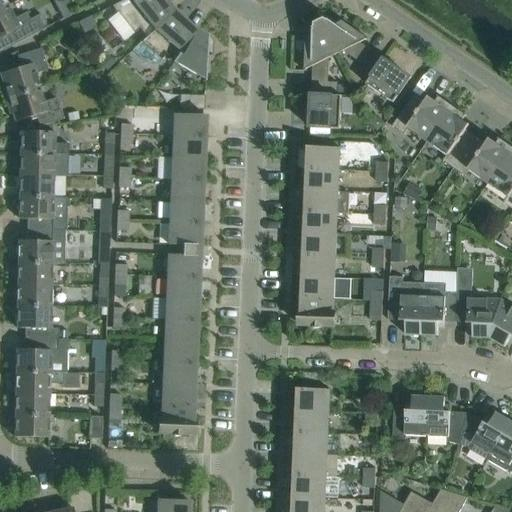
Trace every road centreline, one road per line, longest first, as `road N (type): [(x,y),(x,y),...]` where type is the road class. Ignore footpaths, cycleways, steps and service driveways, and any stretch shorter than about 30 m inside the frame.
road 1 (residential): [(247,350),(262,13)]
road 2 (residential): [(511,375),(455,359),(247,350)]
road 3 (residential): [(0,458),(243,465)]
road 4 (residential): [(370,0),(511,97)]
